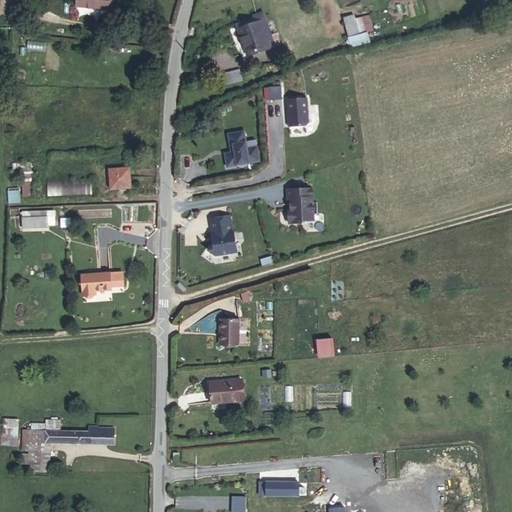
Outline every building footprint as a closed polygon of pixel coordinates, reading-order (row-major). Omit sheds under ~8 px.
[(105,22),(107,4),(79,0),(74,0),(72,18),(105,22)] [(243,64),(270,56),(267,45),(261,22),(253,25),(255,33),(237,39),(243,64)] [(358,49),(355,34),(354,30),(344,32),(348,51),(358,49)] [(361,33),(355,34),(358,49),(363,48),(361,33)] [(267,45),(270,56),(277,53),(274,43),(267,45)] [(239,68),(222,72),(225,84),(242,80),(239,68)] [(267,98),(281,98),(281,84),(267,84),(267,98)] [(307,123),(308,95),(288,94),(286,122),(307,123)] [(221,175),(253,170),(249,148),(240,150),(238,140),(222,143),(223,153),(226,153),(228,160),(218,162),(221,175)] [(34,199),(34,177),(25,177),(25,199),(34,199)] [(126,205),(126,180),(106,179),(107,205),(116,205),(116,209),(123,209),(123,206),(126,205)] [(3,180),(4,211),(12,211),(11,180),(3,180)] [(90,180),(47,181),(47,194),(90,194),(90,180)] [(311,211),(307,211),(307,197),(281,198),(282,213),(284,213),(284,219),(282,219),(282,220),(282,233),(296,232),(297,230),(308,230),(308,223),(311,222),(311,211)] [(21,209),(21,226),(54,227),(54,209),(21,209)] [(225,241),(222,224),(203,227),(205,240),(204,240),(206,251),(201,259),(208,264),(230,261),(226,240),(225,241)] [(117,277),(75,282),(77,305),(93,303),(92,298),(106,296),(106,293),(118,292),(117,277)] [(233,331),(214,331),(213,358),(233,359),(233,331)] [(327,367),(326,352),(310,353),(311,369),(327,367)] [(203,395),(204,420),(237,418),(236,393),(203,395)] [(47,433),(47,439),(61,439),(61,429),(47,429),(47,433)] [(0,458),(18,458),(17,430),(0,430),(0,458)] [(61,439),(47,439),(48,451),(111,450),(111,445),(111,438),(98,438),(98,435),(98,431),(86,431),(86,438),(61,439)] [(48,451),(47,439),(34,438),(25,438),(25,450),(48,451)] [(49,483),(48,451),(25,450),(26,472),(33,473),(33,483),(49,483)] [(296,507),(296,495),(263,494),(262,505),(296,507)] [(231,495),(230,511),(245,511),(246,495),(231,495)]
